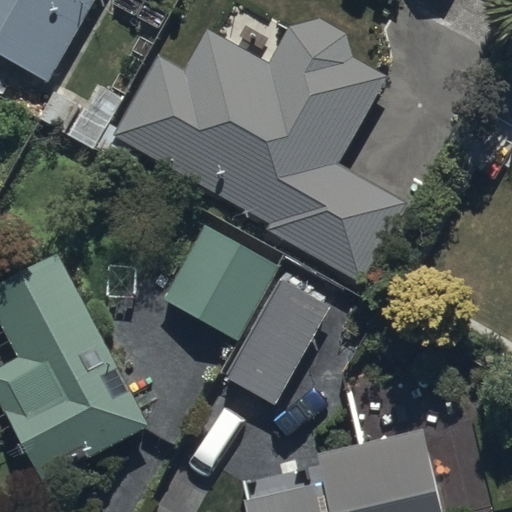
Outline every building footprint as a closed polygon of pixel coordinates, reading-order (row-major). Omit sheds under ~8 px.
[(107,0),(0,0),(0,74),(52,102),(107,0)] [(189,87),(160,71),(116,152),(365,300),(411,221),(341,179),(391,96),(355,75),(348,51),(322,37),(294,43),(273,80),(211,46),(189,87)] [(282,270),(208,231),(164,316),(237,354),(282,270)] [(151,445),(59,266),(0,295),(0,329),(25,379),(0,391),(0,418),(42,500),(151,445)] [(335,323),(283,294),(229,390),(281,419),(335,323)] [(248,492),(252,511),(452,511),(431,421),(323,446),(329,473),(248,492)]
